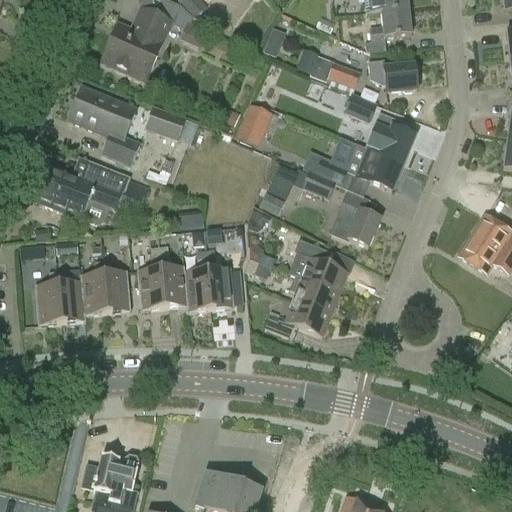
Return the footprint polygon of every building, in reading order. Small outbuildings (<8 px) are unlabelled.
[(211,20),(195,0),(182,0),(177,4),(192,23),(193,22),(199,30),(220,39),(225,26),(211,20)] [(404,0),(361,0),(364,18),(380,17),(380,15),(406,13),(404,0)] [(511,0),(500,0),(502,16),(511,14),(511,0)] [(164,24),(139,13),(125,43),(112,37),(103,57),(107,59),(103,68),(143,86),(155,59),(150,57),(164,24)] [(383,42),(409,39),(406,13),(380,15),(380,17),(382,30),(367,32),(369,46),(364,47),(364,54),(370,57),(384,55),(383,42)] [(330,37),(334,27),(320,21),(316,30),(330,37)] [(180,42),(197,49),(203,36),(189,30),(186,28),(183,36),(180,42)] [(279,51),(267,46),(263,58),(275,63),(279,51)] [(317,61),(304,56),(298,72),(311,78),(317,61)] [(317,61),(311,78),(310,80),(325,87),(326,83),(332,67),(317,61)] [(384,96),(414,93),(411,68),(383,71),(382,64),(366,66),(368,84),(383,91),(384,96)] [(359,76),(332,67),(326,83),(329,84),(327,89),(351,98),(359,76)] [(66,125),(106,142),(99,159),(130,172),(140,149),(123,141),(135,115),(81,92),(66,125)] [(375,108),(350,98),(343,116),(368,127),(375,108)] [(248,148),(262,111),(248,106),(234,143),(248,148)] [(226,128),(233,114),(220,109),(214,122),(226,128)] [(177,147),(185,122),(152,111),(144,137),(177,147)] [(385,142),(379,157),(378,158),(401,167),(413,140),(392,131),(393,128),(378,122),(372,136),(385,142)] [(511,143),(505,142),(502,171),(511,172),(511,143)] [(307,175),(306,177),(334,189),(345,193),(351,196),(370,204),(377,189),(390,195),(401,167),(378,158),(379,157),(354,148),(354,149),(352,148),(344,170),(319,161),(313,177),(307,175)] [(173,165),(165,162),(159,177),(148,173),(145,181),(165,188),(173,165)] [(33,206),(79,225),(83,215),(103,222),(107,212),(114,214),(118,205),(138,213),(146,193),(128,186),(129,183),(77,163),(70,180),(47,171),(33,206)] [(306,177),(300,193),(327,204),(334,189),(306,177)] [(345,193),(327,238),(345,246),(346,242),(367,251),(379,223),(365,217),(370,204),(351,196),(345,193)] [(284,206),(265,197),(258,211),(276,220),(284,206)] [(260,225),(263,226),(267,228),(269,222),(262,219),(260,225)] [(482,219),(456,261),(485,278),(491,268),(493,269),(506,277),(511,267),(511,237),(510,236),(482,219)] [(48,244),(47,233),(34,234),(34,245),(48,244)] [(118,238),(119,248),(127,247),(126,237),(118,238)] [(293,256),(308,262),(300,283),(338,298),(346,276),(317,265),(322,253),(297,244),(293,256)] [(55,250),(55,260),(76,258),(75,248),(55,250)] [(248,250),(249,262),(259,266),(261,267),(264,261),(263,254),(257,249),(248,250)] [(184,270),(168,271),(166,251),(158,252),(163,312),(186,310),(183,276),(185,276),(184,270)] [(140,314),(163,312),(158,252),(148,253),(151,273),(136,274),(140,314)] [(35,266),(34,255),(22,256),(23,267),(35,266)] [(230,272),(215,273),(213,262),(205,263),(210,315),(234,313),(230,272)] [(249,262),(249,263),(244,275),(253,279),(259,266),(249,262)] [(183,276),(186,310),(187,317),(210,315),(205,263),(196,264),(197,275),(185,276),(183,276)] [(126,275),(111,276),(110,265),(102,266),(106,317),(130,315),(126,275)] [(81,279),(82,280),(82,284),(83,285),(86,318),(106,317),(102,266),(92,267),(94,278),(81,279)] [(86,318),(83,285),(82,284),(82,280),(65,281),(65,275),(57,276),(61,327),(86,325),(86,318)] [(48,277),(49,288),(34,289),(37,329),(61,327),(57,276),(48,277)] [(288,295),(295,297),(292,305),(330,319),(338,298),(300,283),(300,284),(293,282),(288,295)] [(330,319),(292,305),(284,326),(268,320),(263,332),(287,341),(292,329),(321,341),(330,319)] [(92,495),(93,495),(89,511),(132,511),(137,493),(132,491),(137,467),(134,462),(127,460),(123,463),(121,468),(117,467),(117,465),(100,461),(92,495)] [(193,511),(197,511),(253,511),(260,494),(241,488),(241,489),(204,477),(193,511)] [(369,511),(346,500),(341,511),(369,511)]
